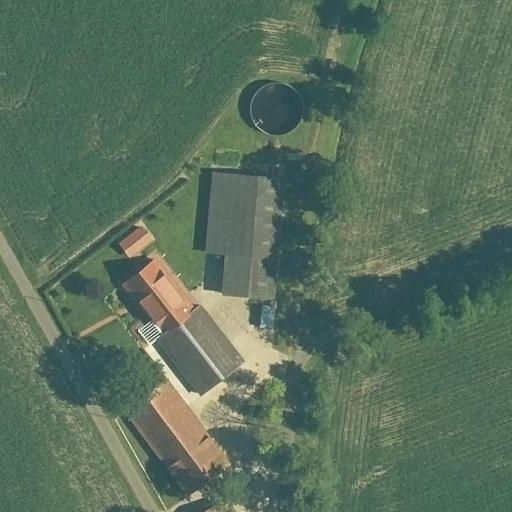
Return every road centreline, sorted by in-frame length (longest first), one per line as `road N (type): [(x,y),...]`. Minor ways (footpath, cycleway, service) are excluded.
road 1 (unclassified): [(149,511),(0,246)]
road 2 (track): [(293,362),(310,144),(336,91)]
road 3 (track): [(293,362),(336,334),(511,268)]
